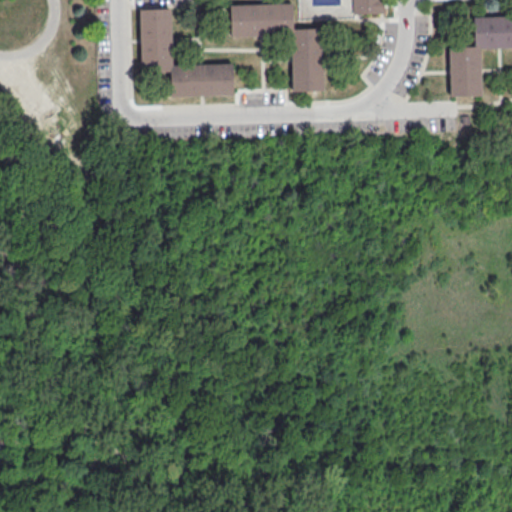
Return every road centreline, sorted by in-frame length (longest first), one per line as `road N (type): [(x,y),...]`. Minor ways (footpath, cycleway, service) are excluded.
road 1 (residential): [(142,117),(349,113),(383,89),(398,62),(405,0)]
road 2 (residential): [(119,0),(123,101),(142,117)]
